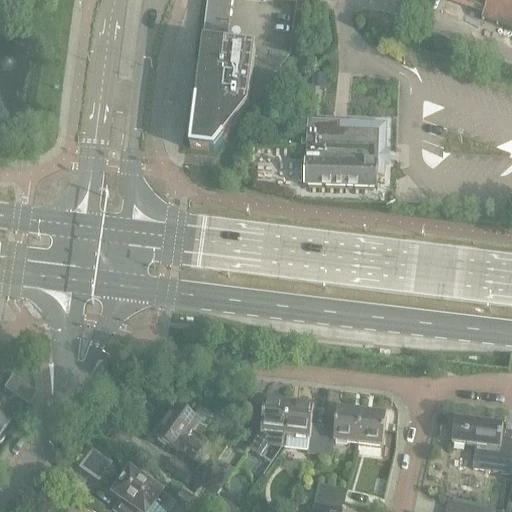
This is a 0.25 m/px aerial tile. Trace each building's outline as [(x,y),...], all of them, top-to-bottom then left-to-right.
[(511,0),(448,0),(448,1),(485,14),(482,21),(511,31),(511,0)] [(191,151),(215,154),(249,111),(256,52),(204,46),(191,151)] [(312,76),(311,90),(323,90),(323,77),(312,76)] [(308,122),(305,188),(378,191),(379,164),(386,164),(387,151),(379,151),(380,131),(359,131),(359,124),(308,122)] [(35,396),(13,380),(4,390),(27,407),(35,396)] [(9,426),(0,419),(0,403),(2,401),(0,399),(0,445),(1,445),(5,440),(3,434),(9,426)] [(289,406),(265,403),(261,434),(250,452),(261,459),(268,448),(283,450),(289,406)] [(319,458),(323,430),(311,429),(314,409),(289,406),(283,450),(308,453),(307,456),(319,458)] [(205,441),(194,433),(200,424),(177,408),(155,439),(178,455),(177,456),(179,457),(181,455),(195,465),(205,451),(200,448),(205,441)] [(362,415),(337,412),(335,432),(323,430),(319,458),(332,459),(334,444),(358,447),(362,415)] [(386,418),(362,415),(358,447),(382,450),(386,418)] [(511,433),(502,433),(503,427),(455,422),(452,446),(476,448),(474,467),(511,471),(511,469),(511,433)] [(196,475),(174,460),(166,472),(188,487),(196,475)] [(131,473),(115,496),(123,502),(115,511),(170,511),(175,505),(131,473)] [(239,511),(217,497),(221,492),(209,484),(194,506),(202,511),(239,511)] [(343,505),(346,492),(319,486),(316,499),(343,505)] [(184,489),(179,496),(189,503),(194,496),(184,489)] [(341,511),(343,505),(316,499),(313,511),(341,511)] [(487,511),(474,509),(449,503),(447,511),(487,511)]
